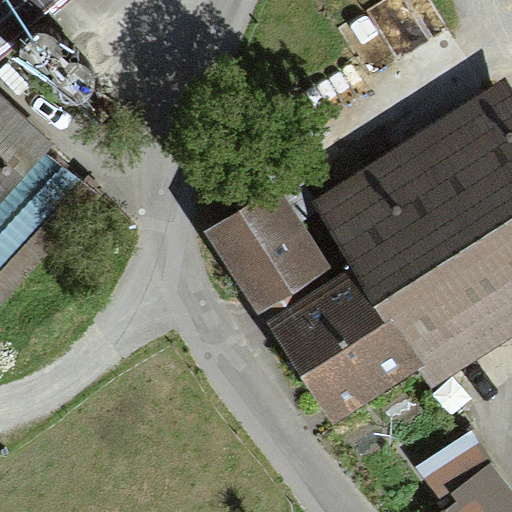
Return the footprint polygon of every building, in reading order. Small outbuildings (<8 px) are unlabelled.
[(0,0),(0,18),(23,0),(0,0)] [(511,78),(505,67),(322,180),(365,249),(425,349),(440,372),(511,328),(511,78)] [(0,191),(53,134),(0,84),(0,191)] [(327,256),(277,171),(206,212),(256,297),(327,256)] [(45,172),(34,198),(59,209),(50,229),(73,239),(93,193),(45,172)] [(425,349),(365,249),(273,304),(304,356),(334,405),(425,349)] [(511,511),(511,479),(475,424),(419,460),(445,501),(431,510),(431,511),(511,511)]
